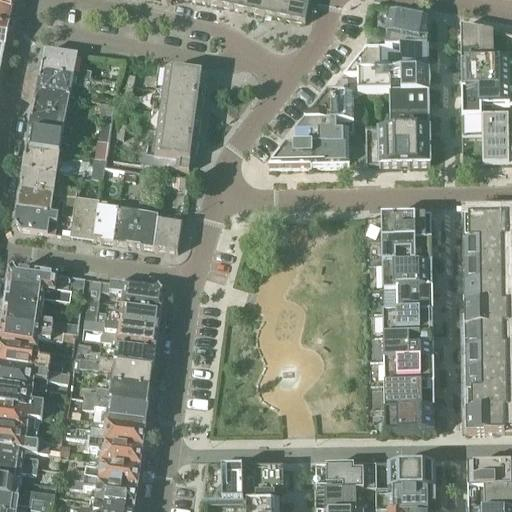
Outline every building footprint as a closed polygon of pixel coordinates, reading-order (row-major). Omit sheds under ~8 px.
[(0,0),(0,11),(11,14),(14,0),(0,0)] [(221,9),(222,0),(200,0),(200,5),(221,9)] [(242,14),(244,0),(222,0),(221,9),(242,14)] [(263,18),(266,0),(244,0),(242,14),(263,18)] [(284,22),(288,0),(266,0),(263,18),(284,22)] [(305,26),(310,0),(288,0),(284,22),(305,26)] [(11,14),(0,11),(0,27),(8,29),(11,14)] [(428,43),(428,30),(428,24),(400,18),(390,16),(389,18),(374,15),(370,35),(386,38),(386,39),(387,40),(385,50),(390,50),(400,50),(427,49),(427,44),(428,43)] [(460,30),(461,66),(461,69),(461,73),(467,73),(511,72),(511,56),(493,57),(493,36),(460,30)] [(428,49),(427,49),(400,50),(400,63),(380,59),(380,50),(365,50),(354,64),(360,64),(363,64),(363,77),(424,76),(429,76),(429,63),(429,62),(428,50),(428,49)] [(75,72),(78,61),(78,60),(45,55),(41,75),(89,83),(91,75),(75,72)] [(199,99),(202,78),(189,76),(158,72),(155,94),(199,99)] [(511,96),(511,72),(467,73),(461,73),(461,97),(511,96)] [(117,99),(120,88),(110,86),(110,87),(89,83),(41,75),(37,95),(70,100),(73,88),(83,90),(117,99)] [(429,91),(429,84),(429,77),(429,76),(424,76),(363,77),(360,77),(358,77),(358,99),(366,99),(429,97),(429,96),(429,91)] [(120,88),(122,81),(111,78),(110,86),(120,88)] [(135,81),(129,80),(128,80),(126,90),(133,91),(135,81)] [(340,83),(327,99),(327,100),(330,100),(330,99),(347,99),(347,83),(340,83)] [(132,101),(133,91),(126,90),(125,99),(132,101)] [(196,121),(199,99),(155,94),(152,115),(196,121)] [(66,120),(70,100),(37,95),(33,114),(66,120)] [(511,96),(461,97),(462,121),(463,121),(511,120),(511,96)] [(430,120),(429,105),(429,97),(366,99),(366,125),(367,137),(430,136),(430,131),(430,120)] [(366,125),(366,99),(358,99),(347,99),(330,99),(330,100),(330,107),(321,107),(314,116),(306,127),(315,126),(366,125)] [(99,125),(103,125),(111,127),(114,108),(102,106),(99,125)] [(62,139),(66,120),(33,114),(29,134),(62,139)] [(193,142),(196,121),(152,115),(149,137),(193,142)] [(511,120),(463,121),(462,121),(462,122),(462,142),(482,141),(483,169),(511,168),(511,120)] [(127,124),(121,123),(120,122),(118,132),(125,134),(127,124)] [(108,146),(111,127),(103,125),(100,141),(96,140),(95,144),(108,146)] [(367,150),(367,137),(366,125),(315,126),(306,127),(295,140),(310,140),(310,151),(367,150)] [(124,143),(125,134),(118,132),(116,142),(124,143)] [(60,159),(62,139),(29,134),(26,154),(60,159)] [(430,169),(430,136),(367,137),(367,150),(367,171),(369,171),(369,170),(379,170),(379,171),(381,171),(381,170),(399,170),(410,170),(428,169),(428,170),(430,170),(430,169)] [(191,164),(193,142),(149,137),(146,158),(178,162),(191,164)] [(109,146),(108,146),(95,144),(88,143),(88,144),(98,147),(96,164),(106,166),(109,146)] [(366,171),(366,150),(285,152),(268,173),(366,171)] [(57,179),(60,159),(26,154),(23,174),(57,179)] [(106,166),(96,164),(94,183),(103,184),(105,172),(106,172),(106,166)] [(57,179),(23,174),(20,193),(54,198),(65,200),(76,201),(77,193),(55,190),(57,179)] [(136,184),(137,177),(127,176),(126,183),(136,184)] [(188,183),(180,182),(179,193),(186,194),(188,183)] [(51,217),(54,198),(20,193),(18,213),(50,218),(51,217)] [(154,253),(159,220),(146,219),(148,207),(146,207),(147,197),(141,196),(140,206),(139,206),(137,217),(138,218),(133,250),(141,251),(154,253)] [(73,222),(76,201),(65,200),(61,220),(69,221),(73,222)] [(94,244),(96,225),(100,205),(83,202),(76,201),(73,222),(70,241),(94,244)] [(119,215),(118,214),(106,212),(107,206),(100,205),(96,225),(94,244),(101,245),(114,247),(119,215)] [(58,218),(51,217),(50,218),(18,213),(15,229),(19,233),(55,239),(58,218)] [(138,218),(137,217),(118,214),(119,215),(114,247),(127,249),(126,249),(133,250),(138,218)] [(178,257),(183,221),(179,220),(160,218),(159,220),(154,253),(178,257)] [(463,243),(501,242),(506,242),(506,220),(463,221),(463,243)] [(511,220),(506,220),(506,242),(501,242),(502,264),(502,285),(503,307),(507,307),(507,328),(503,328),(503,350),(507,350),(507,372),(508,393),(508,415),(503,415),(504,436),(511,436),(511,220)] [(431,222),(430,222),(410,222),(381,223),(382,246),(431,246),(431,222)] [(397,309),(396,296),(396,294),(382,295),(382,270),(382,246),(381,223),(365,223),(368,438),(385,438),(384,414),(384,390),(383,366),(383,342),(383,318),(397,318),(397,314),(397,309)] [(501,242),(463,243),(464,244),(465,264),(502,264),(501,242)] [(432,270),(432,255),(431,246),(382,246),(382,270),(432,270)] [(502,285),(502,264),(465,264),(465,286),(502,285)] [(432,294),(432,285),(432,270),(382,270),(382,295),(396,294),(432,294)] [(83,300),(85,283),(13,273),(8,277),(7,289),(67,298),(67,300),(71,300),(71,299),(82,300),(83,300)] [(89,284),(89,285),(87,305),(98,306),(99,296),(122,299),(120,309),(161,315),(163,299),(159,294),(101,285),(89,284)] [(502,285),(465,286),(465,307),(503,307),(502,285)] [(67,298),(7,289),(4,309),(43,314),(44,305),(70,309),(71,300),(67,300),(67,298)] [(433,318),(432,294),(396,294),(396,296),(397,309),(397,314),(397,318),(433,318)] [(96,326),(98,315),(97,315),(98,306),(87,305),(86,313),(84,324),(96,326)] [(503,307),(465,307),(464,308),(465,329),(503,328),(507,328),(507,307),(503,307)] [(67,337),(68,328),(41,324),(43,314),(4,309),(2,328),(67,337)] [(158,334),(161,315),(120,309),(119,319),(98,316),(98,315),(96,326),(158,334)] [(433,342),(433,325),(433,318),(397,318),(383,318),(383,342),(433,342)] [(96,326),(84,324),(83,333),(94,334),(94,336),(103,337),(101,346),(115,348),(155,354),(158,334),(96,326)] [(74,348),(75,340),(77,340),(77,339),(67,337),(2,328),(0,342),(0,348),(37,353),(38,343),(62,346),(65,347),(74,348)] [(77,339),(78,330),(68,328),(67,337),(77,339)] [(503,350),(503,328),(465,329),(465,351),(503,350)] [(433,366),(433,342),(383,342),(383,366),(433,366)] [(0,348),(0,369),(70,379),(71,369),(63,367),(62,369),(37,365),(39,353),(37,353),(0,348)] [(153,374),(155,354),(115,348),(114,358),(100,356),(90,355),(91,350),(77,348),(75,363),(153,374)] [(507,350),(503,350),(465,351),(465,352),(466,352),(466,372),(507,372),(507,350)] [(153,374),(75,363),(74,376),(79,377),(80,373),(112,378),(110,388),(150,393),(153,374)] [(434,390),(433,372),(433,366),(383,366),(384,390),(434,390)] [(69,388),(70,379),(0,369),(0,389),(33,394),(35,384),(68,388),(69,388)] [(507,372),(466,372),(466,394),(508,393),(507,372)] [(148,413),(150,393),(110,388),(109,398),(96,396),(96,397),(84,396),(83,403),(83,404),(148,413)] [(33,394),(0,389),(0,409),(54,417),(55,413),(55,408),(44,407),(32,405),(33,394)] [(434,414),(434,398),(434,390),(384,390),(384,414),(434,414)] [(508,393),(466,394),(466,413),(466,415),(503,415),(508,415),(508,393)] [(145,433),(148,413),(83,404),(83,403),(71,402),(70,414),(82,415),(82,414),(94,415),(106,416),(105,427),(145,433)] [(0,409),(0,430),(33,436),(40,437),(41,425),(53,427),(54,417),(0,409)] [(434,438),(434,414),(384,414),(385,438),(434,438)] [(504,436),(503,415),(466,415),(466,437),(504,436)] [(142,452),(145,433),(105,427),(103,437),(81,435),(79,444),(142,452)] [(0,430),(0,451),(24,455),(48,458),(49,449),(31,447),(33,436),(0,430)] [(79,444),(81,435),(68,433),(66,442),(79,444)] [(142,452),(79,444),(78,453),(101,456),(99,467),(139,472),(142,452)] [(0,451),(0,466),(37,472),(38,464),(23,461),(24,455),(0,451)] [(63,451),(61,461),(70,462),(71,452),(63,451)] [(37,472),(0,466),(0,482),(20,485),(21,477),(35,479),(37,472)] [(75,474),(74,484),(137,492),(139,472),(99,467),(98,477),(75,474)] [(467,493),(511,492),(511,468),(467,469),(467,493)] [(387,470),(353,471),(354,494),(354,511),(391,511),(391,494),(387,494),(387,470)] [(387,494),(391,494),(435,494),(435,470),(387,470),(387,494)] [(316,495),(354,494),(353,471),(315,471),(316,495)] [(280,508),(280,493),(284,493),(283,472),(243,473),(244,509),(280,508)] [(244,509),(243,473),(206,473),(202,510),(244,509)] [(20,485),(0,482),(0,498),(54,506),(54,499),(56,490),(50,489),(49,498),(19,493),(20,485)] [(137,492),(74,484),(73,493),(95,496),(94,506),(134,511),(137,492)] [(511,511),(511,492),(467,493),(467,494),(469,494),(469,501),(468,501),(467,511),(511,511)] [(354,511),(354,494),(316,495),(315,495),(315,511),(354,511)] [(435,511),(435,494),(391,494),(391,511),(435,511)] [(53,511),(54,506),(0,498),(0,511),(17,511),(18,509),(31,511),(30,511),(53,511)]
